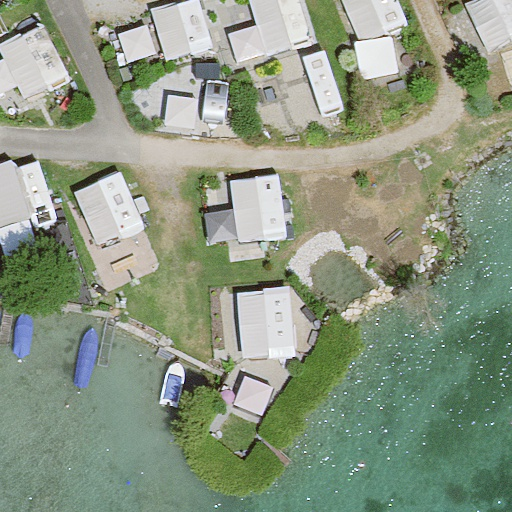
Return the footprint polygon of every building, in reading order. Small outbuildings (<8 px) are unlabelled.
[(207,0),(162,0),(151,3),(164,54),(218,40),(207,0)] [(255,0),(264,47),(313,38),(306,0),(255,0)] [(407,65),(393,23),(408,18),(402,0),(345,0),(370,77),(407,65)] [(511,0),(471,0),(486,42),(511,33),(511,0)] [(0,41),(0,92),(67,73),(54,26),(0,41)] [(26,155),(0,158),(0,221),(36,216),(26,155)] [(126,164),(77,184),(100,240),(149,220),(126,164)] [(235,174),(241,235),(291,230),(286,169),(235,174)] [(298,283),(241,285),(243,353),(300,351),(298,283)]
